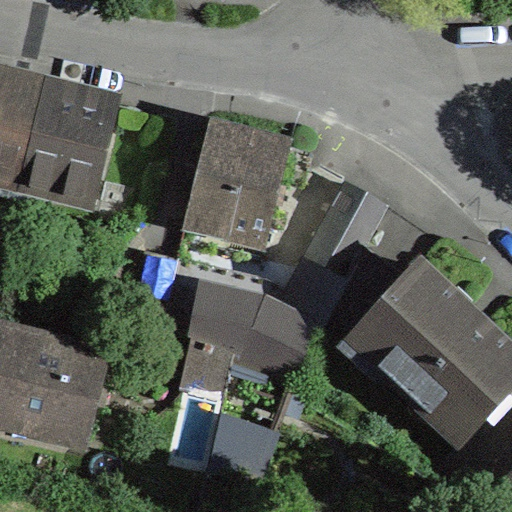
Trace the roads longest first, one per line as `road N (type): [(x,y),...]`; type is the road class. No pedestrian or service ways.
road 1 (residential): [(0,21),(78,38),(362,60)]
road 2 (residential): [(511,234),(362,60)]
road 3 (residential): [(362,60),(511,48)]
